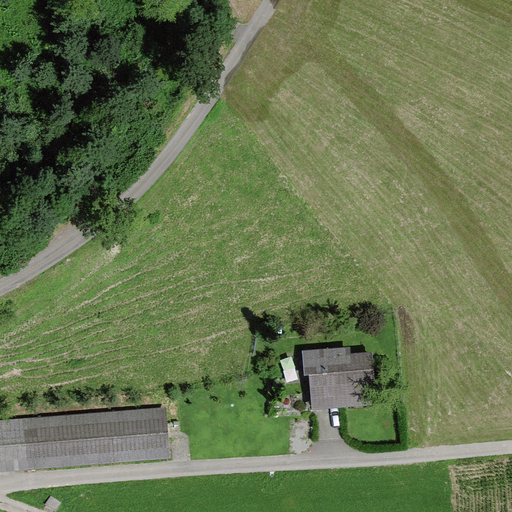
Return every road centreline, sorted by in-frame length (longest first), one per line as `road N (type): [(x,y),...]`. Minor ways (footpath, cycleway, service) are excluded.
road 1 (unclassified): [(511,447),(0,485)]
road 2 (track): [(0,287),(97,225),(157,165),(272,0)]
